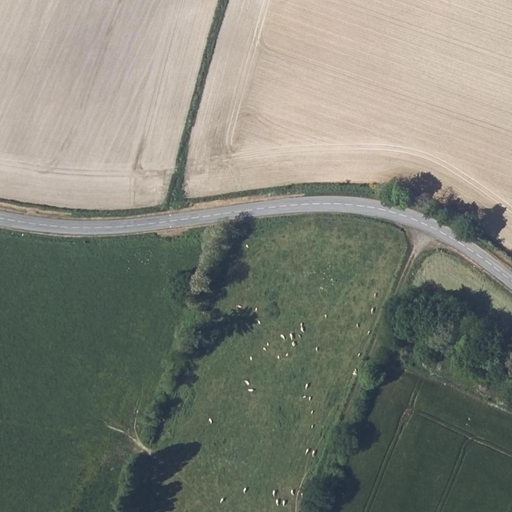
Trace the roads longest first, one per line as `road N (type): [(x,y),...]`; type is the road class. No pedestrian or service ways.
road 1 (secondary): [(0,217),(98,226),(356,203),(428,225),(511,281)]
road 2 (track): [(428,225),(306,510)]
